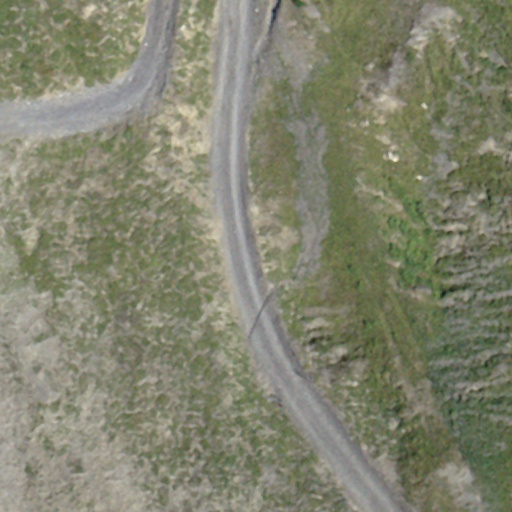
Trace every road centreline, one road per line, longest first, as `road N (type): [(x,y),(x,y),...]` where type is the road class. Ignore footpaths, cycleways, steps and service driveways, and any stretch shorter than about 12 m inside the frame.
road 1 (track): [(78,122),(49,180),(54,231),(125,338),(157,479),(177,511)]
road 2 (track): [(236,0),(219,72),(78,122)]
